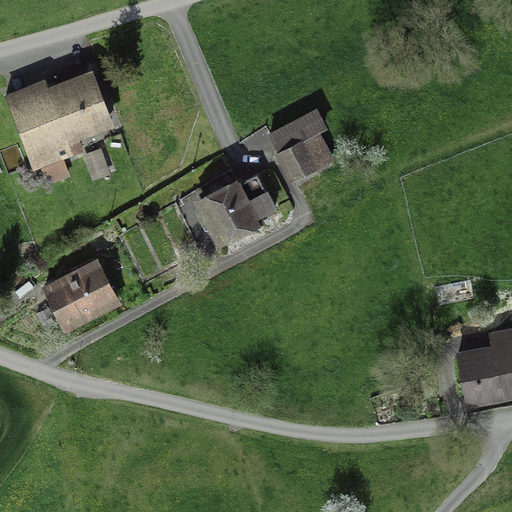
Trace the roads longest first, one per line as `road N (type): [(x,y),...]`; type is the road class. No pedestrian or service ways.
road 1 (residential): [(0,354),(107,390),(296,430),(366,436),(511,422)]
road 2 (unclassified): [(0,52),(173,0)]
